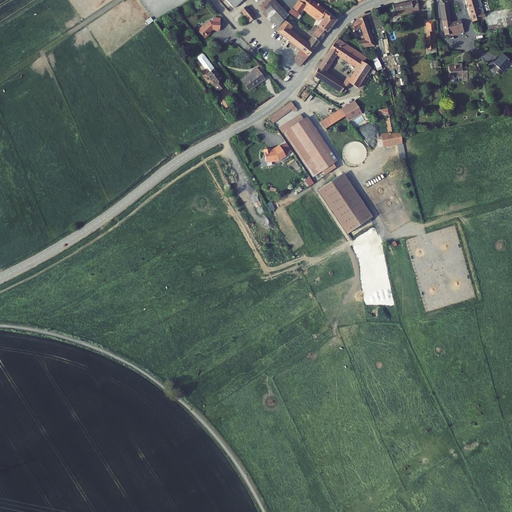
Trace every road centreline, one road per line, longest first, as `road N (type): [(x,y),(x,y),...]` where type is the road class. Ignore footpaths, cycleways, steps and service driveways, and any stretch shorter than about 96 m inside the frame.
road 1 (secondary): [(380,0),(344,20),(270,108),(0,277)]
road 2 (unknown): [(289,90),(350,169),(374,167),(382,149)]
